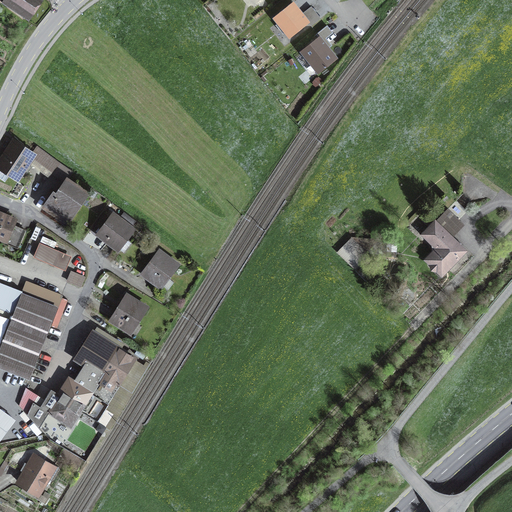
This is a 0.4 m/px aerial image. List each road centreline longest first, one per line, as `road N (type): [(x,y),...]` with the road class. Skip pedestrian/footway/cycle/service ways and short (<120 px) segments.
road 1 (unclassified): [(445,511),(384,443),(511,288)]
road 2 (residential): [(45,379),(91,281),(91,256),(69,235),(0,199)]
road 3 (primary): [(401,511),(511,413)]
road 4 (tertiary): [(71,2),(36,44),(0,113)]
